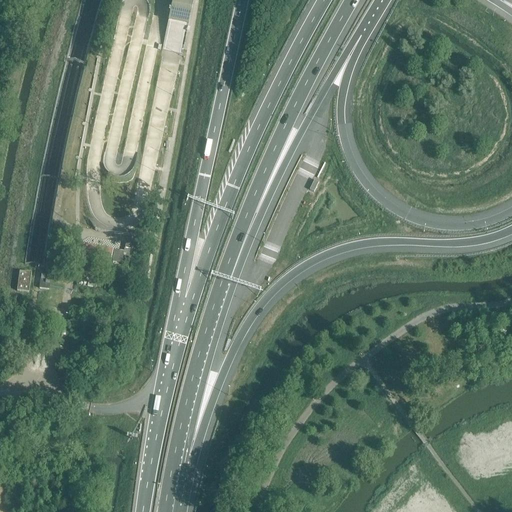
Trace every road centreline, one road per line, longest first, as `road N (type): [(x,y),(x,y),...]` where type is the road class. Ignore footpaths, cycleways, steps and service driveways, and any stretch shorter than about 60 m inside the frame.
road 1 (motorway): [(174,451),(249,320),(311,262),(364,245),(467,245),(511,233)]
road 2 (motorway): [(324,0),(249,146),(191,300)]
road 3 (motorway): [(511,210),(440,224),(394,209),(366,183),(348,153),(340,112),(359,31)]
road 4 (motorway): [(223,277),(272,152),(352,0)]
road 5 (motorway): [(242,0),(191,236),(191,300)]
road 6 (motorway): [(223,277),(359,31)]
road 7 (motorway): [(191,300),(142,511)]
road 8 (motorway): [(174,451),(223,277)]
